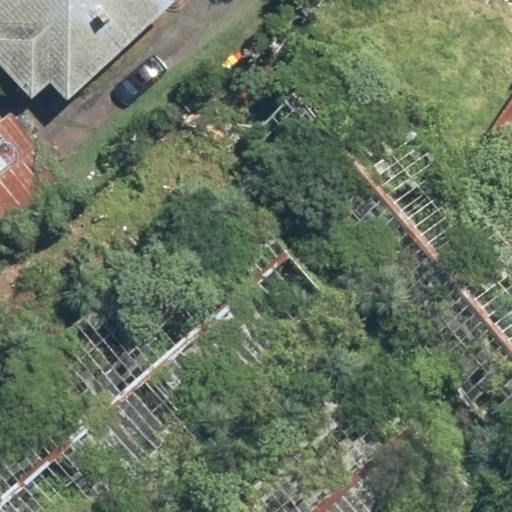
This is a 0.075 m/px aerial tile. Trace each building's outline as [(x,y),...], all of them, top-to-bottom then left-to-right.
[(0,0),(0,18),(69,86),(153,0),(0,0)] [(511,262),(360,78),(272,150),(511,441),(511,262)] [(16,122),(0,134),(0,219),(5,225),(62,178),(16,122)] [(0,425),(0,511),(104,511),(334,320),(247,217),(0,425)] [(223,511),(436,511),(456,495),(366,390),(223,511)] [(511,511),(511,497),(494,511),(511,511)]
